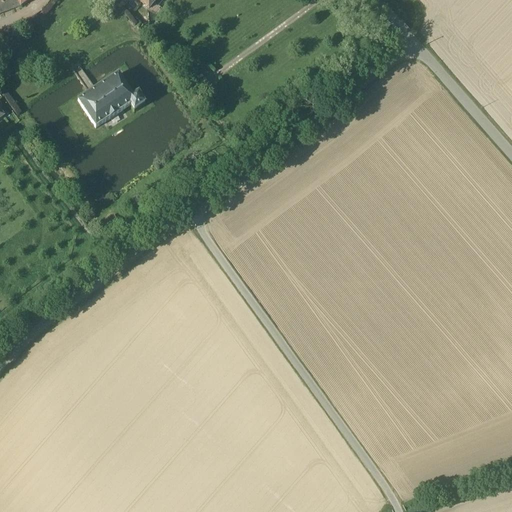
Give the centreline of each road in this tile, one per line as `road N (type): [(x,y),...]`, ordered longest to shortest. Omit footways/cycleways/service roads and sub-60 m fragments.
road 1 (unclassified): [(399,511),(187,214)]
road 2 (unclassified): [(413,43),(187,214)]
road 3 (unclassified): [(187,214),(0,367)]
road 4 (unclassified): [(511,155),(413,43)]
